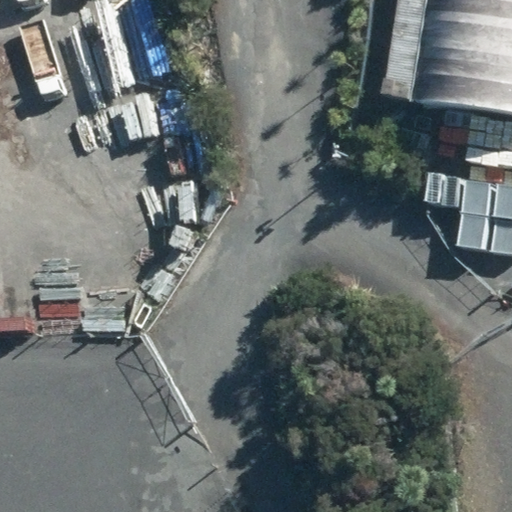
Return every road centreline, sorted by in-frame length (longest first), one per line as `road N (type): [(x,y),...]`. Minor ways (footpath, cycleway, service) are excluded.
road 1 (unknown): [(273,263),(241,327),(128,485),(99,511)]
road 2 (unknown): [(243,0),(275,174),(273,263)]
road 3 (unknown): [(273,263),(349,282),(452,330),(511,374)]
road 4 (unknown): [(17,0),(38,250)]
